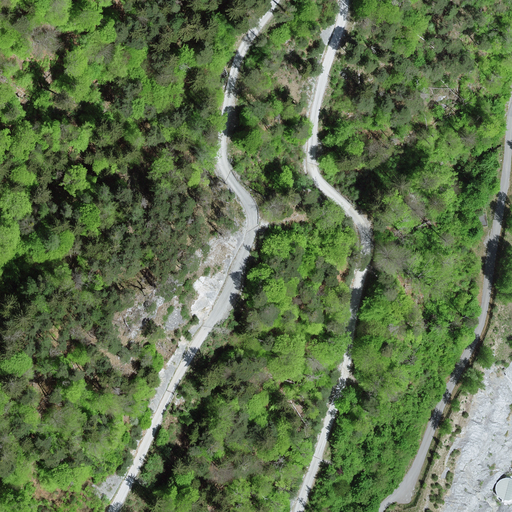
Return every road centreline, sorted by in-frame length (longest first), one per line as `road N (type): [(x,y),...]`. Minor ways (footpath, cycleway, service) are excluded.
road 1 (track): [(114,511),(254,225),(221,155),(240,52),(276,0)]
road 2 (track): [(345,0),(319,93),(311,164),(356,216),(364,257),(345,366),(299,511)]
road 3 (track): [(379,511),(415,471),(482,317),(511,123)]
